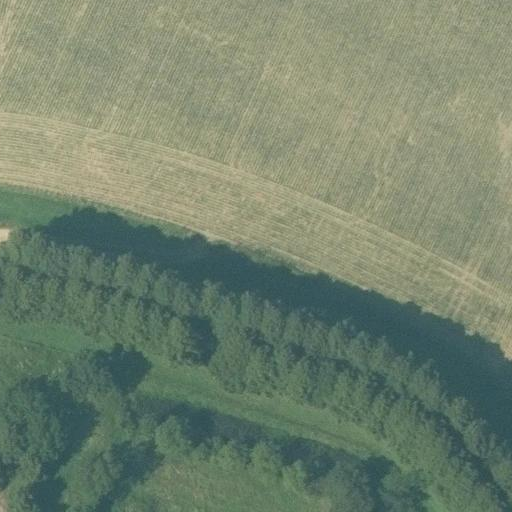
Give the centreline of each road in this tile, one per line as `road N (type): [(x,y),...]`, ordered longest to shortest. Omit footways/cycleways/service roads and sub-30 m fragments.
road 1 (unclassified): [(496,511),(445,448),(348,389),(70,301),(0,290)]
road 2 (track): [(201,236),(176,246),(0,240)]
